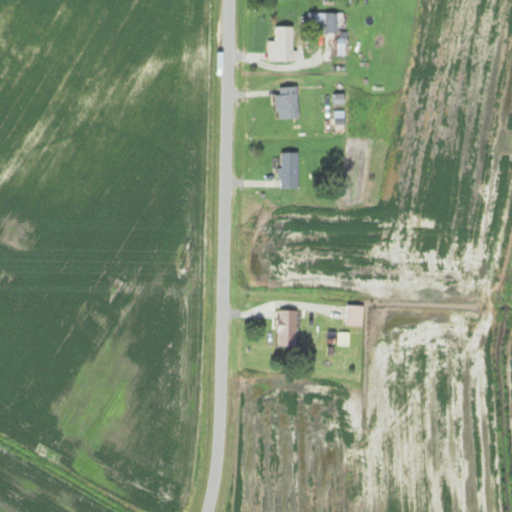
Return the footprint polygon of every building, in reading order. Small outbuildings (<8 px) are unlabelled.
[(335,34),(335,13),(306,13),(306,27),(314,27),(314,34),(335,34)] [(291,61),(291,26),(273,26),(273,41),(266,41),(266,61),(291,61)] [(275,118),(295,118),(295,87),(275,87),(275,118)] [(296,153),(278,153),(278,189),(296,189),(296,153)] [(362,306),(344,306),(344,326),(362,326),(362,306)] [(294,348),(294,310),(276,310),(276,348),(294,348)]
